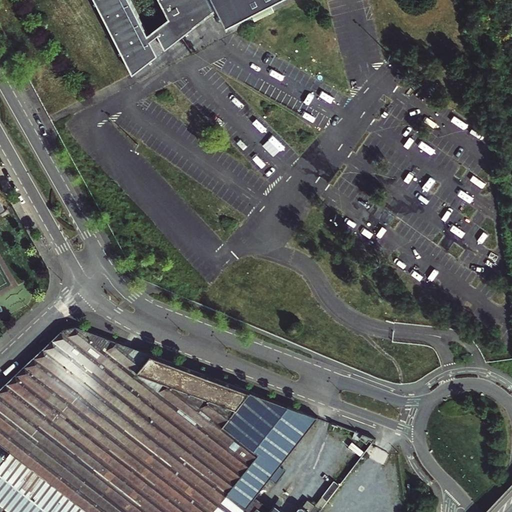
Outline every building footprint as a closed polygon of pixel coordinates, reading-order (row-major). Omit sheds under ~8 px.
[(95,0),(133,74),(172,45),(217,7),(227,26),(279,0),(95,0)] [(0,389),(0,445),(9,453),(0,462),(0,465),(57,511),(243,511),(247,507),(243,504),(248,498),(252,501),(268,480),(315,420),(307,414),(299,409),(77,326),(65,328),(0,389)] [(307,414),(315,420),(318,417),(299,409),(307,414)] [(375,438),(363,433),(360,437),(368,442),(370,439),(373,441),(375,438)] [(57,511),(0,465),(0,508),(5,511),(57,511)] [(310,511),(268,480),(252,501),(247,507),(243,511),(310,511)] [(252,501),(248,498),(243,504),(247,507),(252,501)]
